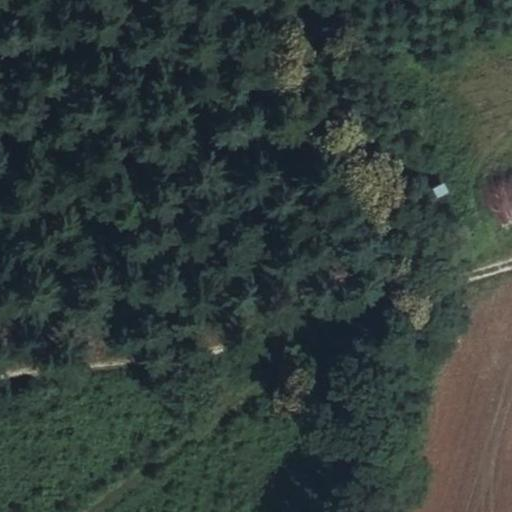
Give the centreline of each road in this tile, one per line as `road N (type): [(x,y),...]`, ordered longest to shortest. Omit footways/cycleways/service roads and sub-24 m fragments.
road 1 (track): [(440,277),(257,337),(0,402)]
road 2 (track): [(257,337),(264,235),(245,154),(184,0)]
road 3 (track): [(87,511),(295,364),(311,317)]
